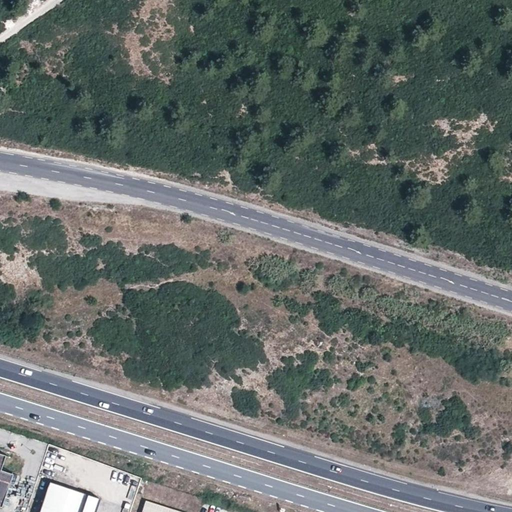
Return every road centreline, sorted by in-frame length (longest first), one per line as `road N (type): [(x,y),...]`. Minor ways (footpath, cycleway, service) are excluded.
road 1 (tertiary): [(0,161),(254,219),(511,301)]
road 2 (trunk): [(487,511),(0,368)]
road 3 (trunk): [(0,401),(358,511)]
